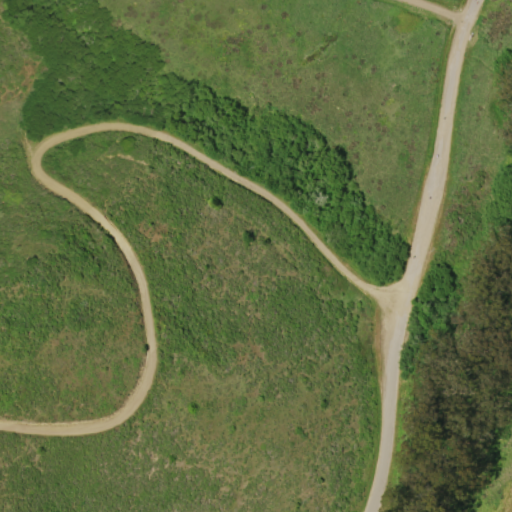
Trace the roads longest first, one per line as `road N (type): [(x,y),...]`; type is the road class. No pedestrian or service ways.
road 1 (track): [(0,426),(40,433),(103,428),(148,383),(147,288),(98,209),(56,188),(38,165),(39,154),(60,137),(109,129),(172,141),(294,218),(399,316)]
road 2 (track): [(475,0),(423,246),(399,316)]
road 3 (track): [(399,316),(371,511)]
